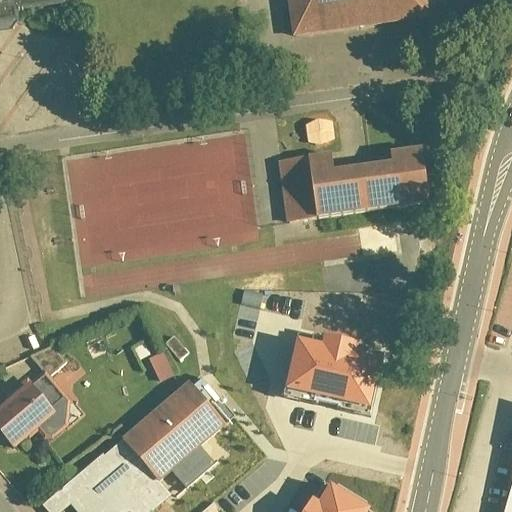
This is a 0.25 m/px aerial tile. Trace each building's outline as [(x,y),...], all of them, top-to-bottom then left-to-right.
[(0,0),(0,19),(80,8),(78,0),(0,0)] [(269,0),(275,40),(414,21),(411,0),(269,0)] [(401,146),(362,151),(364,166),(356,167),(307,174),(305,154),(275,158),(284,223),(409,206),(401,146)] [(289,400),(372,417),(384,359),(301,342),(289,400)] [(163,356),(148,362),(159,387),(174,380),(163,356)] [(0,413),(0,435),(19,459),(67,418),(37,382),(0,413)] [(139,511),(153,501),(139,485),(201,432),(164,387),(31,500),(41,511),(51,511),(58,506),(63,511),(139,511)] [(365,511),(332,491),(329,495),(321,490),(307,511),(365,511)]
